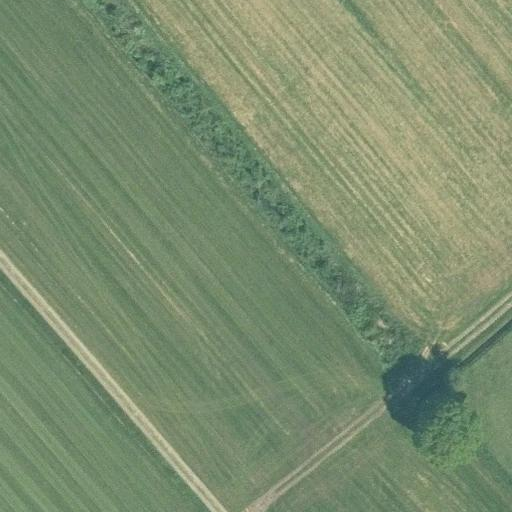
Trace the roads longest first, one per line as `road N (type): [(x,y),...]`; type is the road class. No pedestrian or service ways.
road 1 (track): [(252,511),(511,295)]
road 2 (track): [(217,511),(0,257)]
